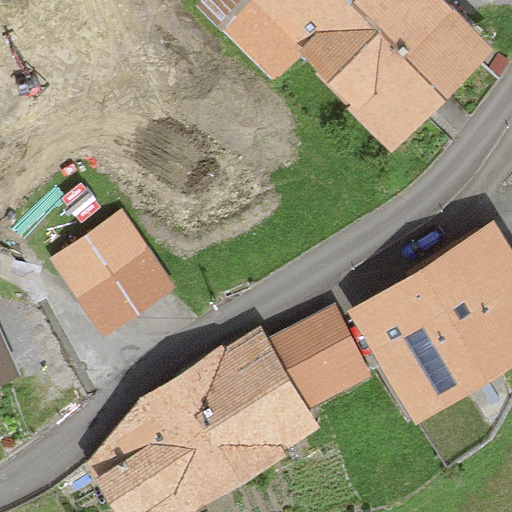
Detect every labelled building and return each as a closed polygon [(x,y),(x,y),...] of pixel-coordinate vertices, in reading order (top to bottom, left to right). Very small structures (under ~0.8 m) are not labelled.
[(387,120),(432,74),(357,0),(201,0),(271,69),(308,32),(359,83),(354,88),(387,120)] [(357,0),(432,74),(473,34),(438,0),(357,0)] [(116,220),(63,256),(99,309),(152,272),(116,220)] [(498,326),(511,317),(511,289),(472,225),(442,243),(451,257),(371,306),(417,380),(500,329),(498,326)] [(279,335),(308,391),(356,367),(327,310),(279,335)] [(175,361),(184,375),(229,449),(293,410),(249,339),(220,357),(210,340),(175,361)] [(147,409),(188,475),(229,449),(184,375),(142,400),(147,409)] [(188,475),(147,409),(107,433),(148,499),(188,475)]
